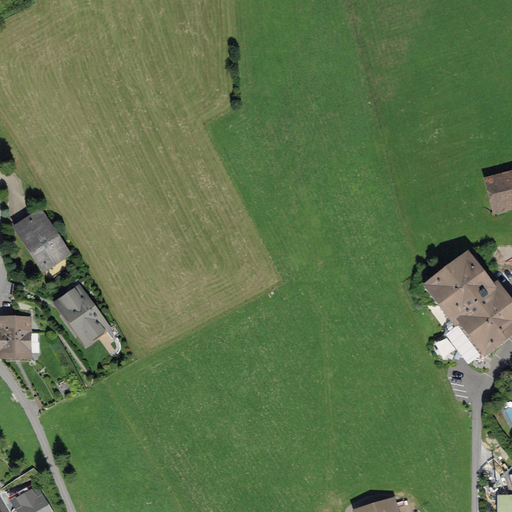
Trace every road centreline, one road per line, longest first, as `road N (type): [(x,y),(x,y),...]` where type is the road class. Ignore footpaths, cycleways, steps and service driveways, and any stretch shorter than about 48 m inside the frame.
road 1 (residential): [(475,511),(475,397),(511,354)]
road 2 (unclassified): [(70,511),(0,368)]
